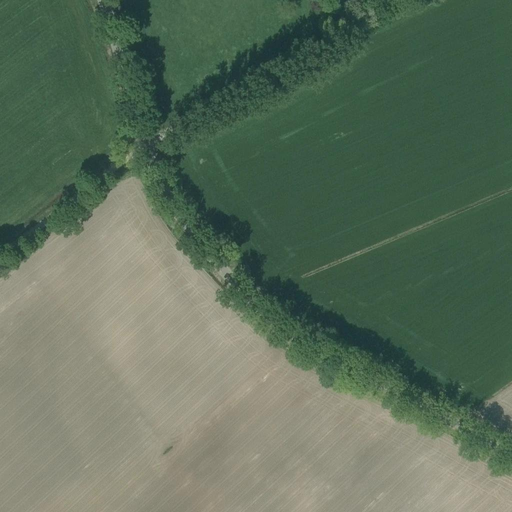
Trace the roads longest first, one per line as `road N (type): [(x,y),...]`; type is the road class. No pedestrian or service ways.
road 1 (tertiary): [(511,456),(299,340),(219,268),(155,174),(101,0)]
road 2 (track): [(0,255),(145,144),(410,0)]
